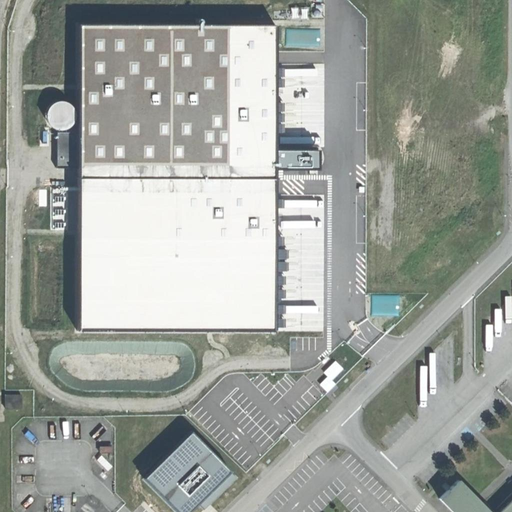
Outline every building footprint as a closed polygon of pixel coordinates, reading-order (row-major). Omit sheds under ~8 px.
[(83,27),(81,330),(276,332),(276,167),(280,167),(320,168),(321,151),(276,151),(276,26),(83,27)] [(335,360),(324,372),(328,375),(320,383),(328,391),(336,383),(333,381),(344,369),(335,360)] [(4,393),(4,408),(23,407),(23,393),(4,393)] [(144,482),(173,511),(191,511),(198,506),(203,511),(205,511),(238,480),(193,434),(144,482)] [(511,511),(511,495),(494,511),(492,511),(460,479),(440,498),(453,511),(511,511)]
